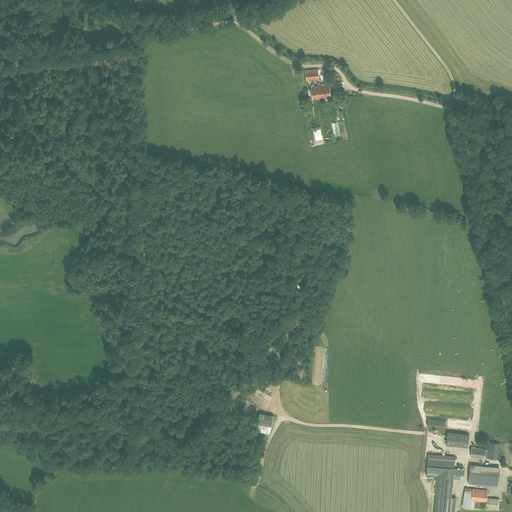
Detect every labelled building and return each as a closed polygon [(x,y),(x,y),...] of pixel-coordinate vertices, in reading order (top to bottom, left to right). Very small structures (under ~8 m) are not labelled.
[(306,70),(307,80),(319,79),(318,69),(306,70)] [(329,84),(311,87),(313,99),(331,97),(329,84)] [(321,129),(314,131),(316,141),(323,139),(321,129)] [(446,445),(468,447),(469,434),(447,431),(446,445)] [(489,442),(487,458),(498,459),(500,443),(489,442)] [(471,456),(485,458),(486,448),(472,447),(471,456)] [(451,497),(453,478),(453,475),(464,475),(465,469),(454,468),(455,456),(428,454),(426,476),(438,477),(436,496),(434,511),(454,511),(456,497),(451,497)] [(499,470),(470,468),(468,484),(498,486),(499,470)] [(488,490),(474,488),(465,488),(465,492),(464,492),(463,507),(474,508),(475,501),(486,502),(488,490)] [(499,499),(487,498),(486,508),(498,509),(499,499)]
